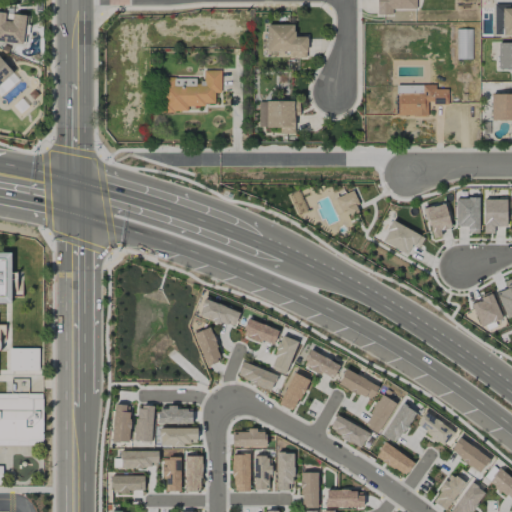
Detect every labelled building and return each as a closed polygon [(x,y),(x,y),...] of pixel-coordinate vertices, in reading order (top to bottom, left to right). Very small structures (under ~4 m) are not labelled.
[(377,0),(378,15),(392,14),(392,9),(416,9),(415,0),(377,0)] [(511,8),(503,8),(502,35),(511,34),(511,8)] [(0,42),(23,44),(25,14),(0,12),(0,42)] [(290,52),(290,57),(306,58),(307,36),(294,36),(294,25),(267,24),(266,52),(290,52)] [(511,42),(498,42),(497,69),(511,69),(511,42)] [(0,84),(12,74),(0,61),(0,84)] [(162,77),(161,111),(187,112),(187,105),(214,105),(214,93),(220,93),(220,70),(204,70),(204,86),(196,85),(196,78),(162,77)] [(397,116),(427,116),(427,104),(447,104),(447,89),(435,89),(435,85),(396,85),(397,116)] [(511,93),(491,94),(491,121),(511,120),(511,93)] [(294,134),(294,115),(299,115),(299,100),(258,101),(258,128),(279,127),(279,134),(294,134)] [(335,198),(342,217),(360,211),(353,192),(335,198)] [(479,198),(456,198),(455,226),(467,226),(467,233),(478,234),(479,198)] [(506,199),(483,199),(484,234),(494,233),(494,227),(506,226),(506,199)] [(423,209),(432,239),(441,236),(440,231),(451,228),(443,203),(423,209)] [(424,237),(392,221),(381,242),(406,255),(412,245),(418,248),(424,237)] [(0,303),(11,303),(10,252),(0,252),(0,303)] [(501,319),(492,294),(470,302),(479,327),(501,319)] [(198,316),(234,328),(239,311),(203,299),(198,316)] [(241,334),(272,346),(278,330),(247,319),(241,334)] [(206,366),(222,359),(208,327),(193,334),(206,366)] [(284,375),(297,342),(282,335),(268,368),(284,375)] [(38,348),(9,348),(9,371),(39,370),(38,348)] [(302,363),(331,380),(339,366),(310,350),(302,363)] [(270,390),(276,375),(241,362),(235,378),(270,390)] [(378,383),(343,371),(338,387),(372,399),(378,383)] [(278,405),(294,412),(307,379),(292,373),(278,405)] [(0,445),(42,445),(42,393),(0,393),(0,445)] [(395,403),(381,395),(363,424),(377,433),(395,403)] [(381,437),(396,444),(414,410),(399,403),(381,437)] [(128,442),(130,405),(113,405),(112,442),(128,442)] [(151,442),(152,407),(136,406),(134,441),(151,442)] [(191,409),(177,409),(177,406),(158,406),(158,424),(191,423),(191,409)] [(446,444),(454,430),(423,413),(415,428),(446,444)] [(368,433),(336,415),(328,430),(360,448),(368,433)] [(196,428),(159,428),(159,445),(196,446),(196,428)] [(265,446),(265,430),(247,430),(247,432),(231,432),(232,447),(265,446)] [(489,459),(458,437),(448,451),(479,473),(489,459)] [(375,456),(404,476),(413,463),(384,442),(375,456)] [(157,451),(121,451),(121,468),(151,468),(151,464),(157,464),(157,451)] [(276,491),(292,490),(291,452),(275,453),(276,491)] [(249,454),(232,454),(232,491),(248,491),(249,454)] [(201,491),(201,456),(183,456),(183,490),(201,491)] [(267,489),(267,473),(269,473),(269,456),(253,456),(253,490),(267,489)] [(179,491),(180,458),(163,458),(162,491),(179,491)] [(488,481),(511,500),(511,478),(499,468),(488,481)] [(317,473),(301,472),(300,508),(317,508),(317,473)] [(445,510),(464,483),(449,473),(437,489),(440,491),(432,501),(445,510)] [(111,476),(111,493),(129,493),(129,490),(144,490),(144,476),(111,476)] [(469,511),(483,492),(470,482),(448,511),(469,511)] [(325,508),(363,508),(362,491),(325,492),(325,508)]
